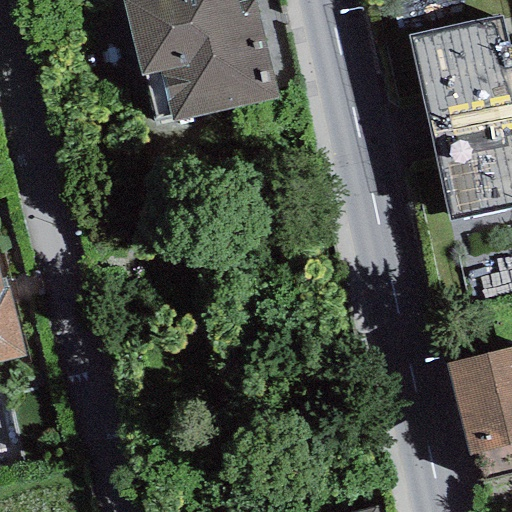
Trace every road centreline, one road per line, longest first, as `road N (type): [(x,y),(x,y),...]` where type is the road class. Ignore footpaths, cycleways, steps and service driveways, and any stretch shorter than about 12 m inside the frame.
road 1 (secondary): [(326,0),(440,511)]
road 2 (residential): [(120,511),(0,4)]
